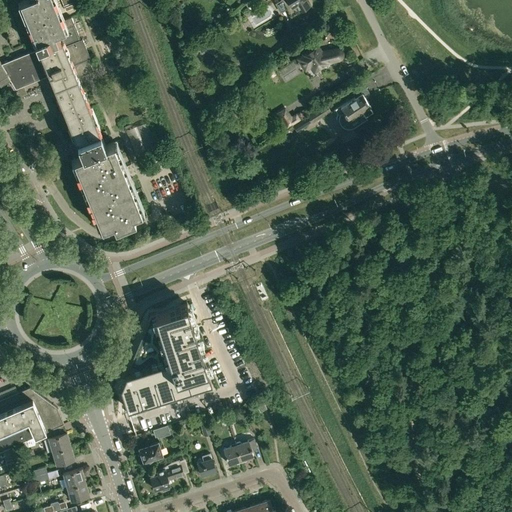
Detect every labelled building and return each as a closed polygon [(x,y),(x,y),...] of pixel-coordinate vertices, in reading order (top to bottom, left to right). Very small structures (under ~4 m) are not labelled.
[(78,156),(74,158),(102,227),(113,222),(115,228),(135,220),(133,214),(141,211),(114,142),(105,145),(78,76),(93,70),(88,58),(90,57),(82,38),(80,39),(71,16),(62,20),(53,0),(21,0),(20,0),(36,40),(35,41),(38,49),(0,64),(0,82),(0,83),(10,77),(16,87),(49,73),(77,142),(73,143),(78,156)] [(76,6),(73,0),(61,0),(65,10),(76,6)] [(281,0),(281,1),(284,7),(287,8),(291,15),(300,10),(300,11),(309,5),(306,0),(281,0)] [(298,57),(305,68),(310,64),(314,70),(327,61),(339,59),(342,57),(342,53),(340,49),(336,49),(321,52),(317,45),(298,57)] [(266,75),(269,78),(270,78),(275,74),(275,73),(274,70),(272,69),(271,68),(270,68),(269,68),(267,68),(266,69),(265,70),(265,71),(265,72),(265,73),(265,74),(266,75)] [(357,96),(340,106),(337,108),(341,114),(344,112),(348,119),(361,111),(365,117),(373,112),(369,106),(371,105),(362,92),(361,92),(360,90),(355,93),(357,96)] [(307,116),(311,122),(312,123),(331,111),(326,104),(307,116)] [(293,125),(301,120),(297,112),(292,115),(286,107),(273,115),(283,131),(293,125)] [(293,125),(297,131),(311,122),(307,116),(301,120),(293,125)] [(127,374),(126,377),(134,408),(182,391),(212,382),(208,369),(187,303),(155,313),(150,315),(127,374)] [(217,325),(203,328),(207,343),(221,340),(217,325)] [(0,453),(13,448),(13,445),(21,442),(23,448),(36,444),(33,436),(64,423),(57,406),(30,387),(30,386),(24,389),(0,399),(0,453)] [(260,411),(264,409),(267,407),(263,400),(256,404),(260,411)] [(236,411),(226,414),(229,421),(232,420),(238,417),(236,411)] [(201,422),(200,423),(204,436),(211,433),(207,420),(206,421),(201,422)] [(155,436),(157,436),(158,438),(170,434),(168,424),(153,429),(155,436)] [(48,437),(44,439),(47,452),(52,450),(71,444),(67,431),(48,437)] [(241,442),(236,444),(241,459),(242,459),(254,455),(252,449),(258,447),(255,438),(249,440),(241,442)] [(152,444),(140,448),(144,460),(145,460),(145,461),(146,462),(147,464),(154,459),(154,458),(153,457),(162,454),(160,448),(161,447),(159,441),(152,443),(152,444)] [(71,444),(52,450),(56,463),(75,458),(71,444)] [(236,444),(223,448),(228,463),(241,459),(236,444)] [(35,454),(33,447),(26,449),(28,456),(35,454)] [(202,456),(204,460),(197,462),(201,474),(216,469),(212,457),(211,457),(210,453),(202,456)] [(5,459),(8,469),(18,465),(16,456),(5,459)] [(157,474),(150,476),(154,489),(161,487),(162,490),(170,488),(168,485),(169,484),(170,484),(169,479),(168,478),(172,477),(173,477),(176,475),(177,476),(184,474),(184,473),(180,463),(179,460),(179,459),(171,461),(164,466),(165,468),(159,470),(156,471),(157,474)] [(45,466),(33,469),(35,475),(47,471),(45,466)] [(64,478),(59,480),(62,487),(67,486),(85,480),(81,467),(63,472),(64,478)] [(47,471),(35,475),(36,481),(49,477),(47,471)] [(85,480),(67,486),(71,500),(89,494),(85,480)] [(274,511),(270,498),(258,502),(261,511),(274,511)] [(50,505),(43,507),(44,511),(48,511),(68,507),(66,500),(59,502),(57,501),(51,502),(50,505)] [(261,511),(258,502),(247,506),(249,511),(261,511)]
